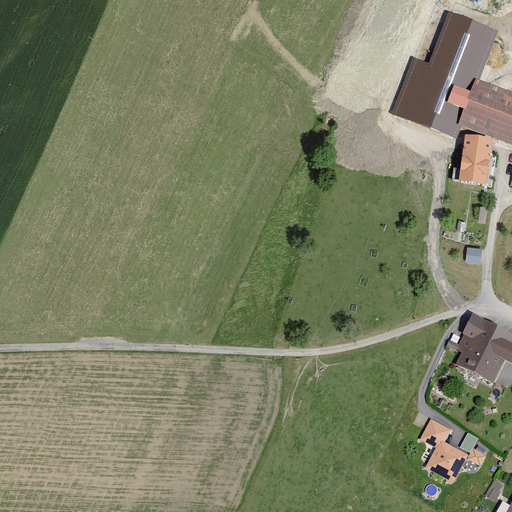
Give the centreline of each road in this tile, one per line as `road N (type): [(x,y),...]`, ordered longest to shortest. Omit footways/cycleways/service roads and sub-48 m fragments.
road 1 (unclassified): [(465,311),(356,349),(306,355),(0,352)]
road 2 (residential): [(461,434),(426,411),(421,393),(465,311)]
